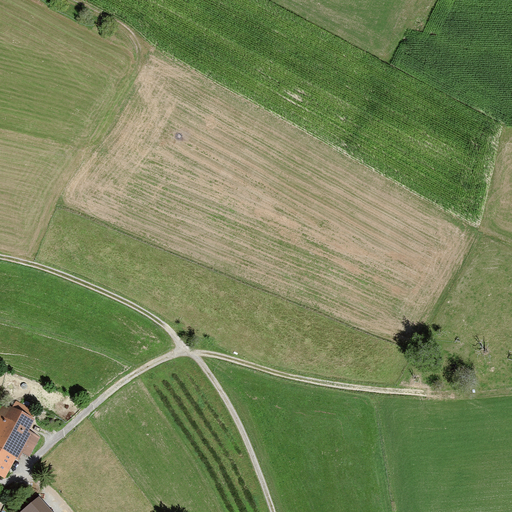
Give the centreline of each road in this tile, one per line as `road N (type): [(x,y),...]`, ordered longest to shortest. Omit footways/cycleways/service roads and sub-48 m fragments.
road 1 (track): [(269,511),(237,423),(173,336),(59,272),(0,259)]
road 2 (track): [(0,483),(123,379),(184,351)]
